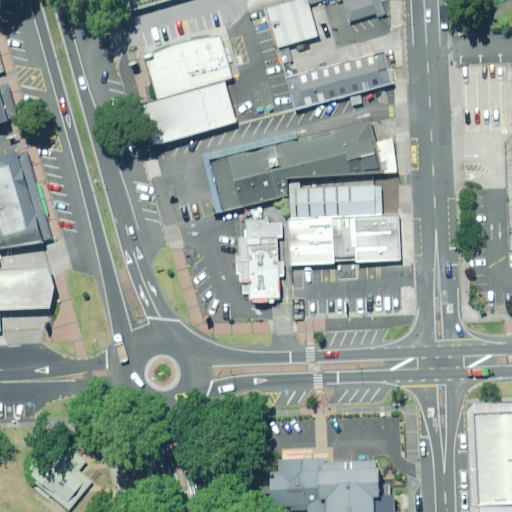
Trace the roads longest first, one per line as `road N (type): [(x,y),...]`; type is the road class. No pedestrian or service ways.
road 1 (secondary): [(138,362),(31,0)]
road 2 (secondary): [(57,0),(169,346)]
road 3 (residential): [(424,0),(440,351)]
road 4 (secondary): [(441,374),(183,389)]
road 5 (secondary): [(185,358),(440,351)]
road 6 (residential): [(0,381),(137,373)]
road 7 (residential): [(441,374),(447,511)]
